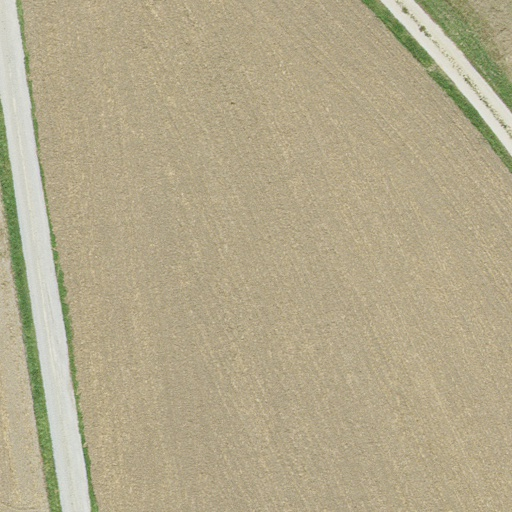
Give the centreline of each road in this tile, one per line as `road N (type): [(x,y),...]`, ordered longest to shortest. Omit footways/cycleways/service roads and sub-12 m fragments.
road 1 (track): [(0,36),(67,511)]
road 2 (track): [(391,0),(511,136)]
